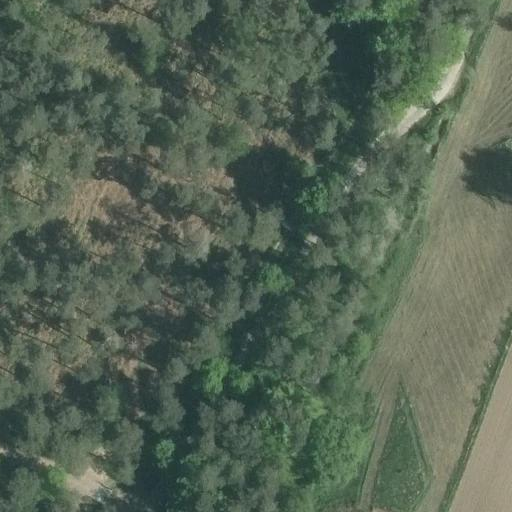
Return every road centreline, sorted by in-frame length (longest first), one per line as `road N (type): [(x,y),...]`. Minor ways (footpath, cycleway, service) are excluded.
road 1 (track): [(152,510),(192,459),(326,226),(447,75),(480,0)]
road 2 (track): [(421,0),(357,125),(110,491)]
